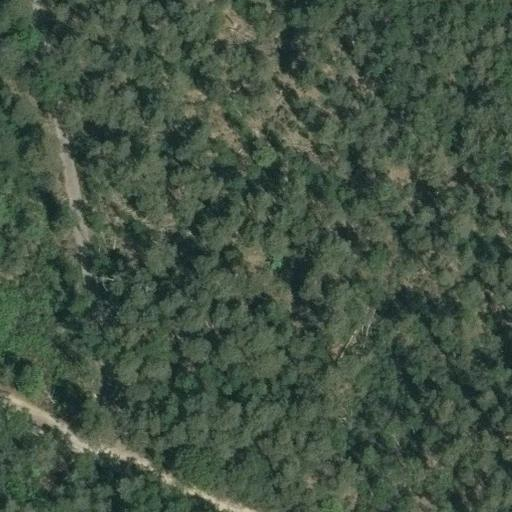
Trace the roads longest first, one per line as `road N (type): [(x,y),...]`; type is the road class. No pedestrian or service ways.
road 1 (track): [(30,0),(119,431),(115,469)]
road 2 (track): [(238,511),(0,399)]
